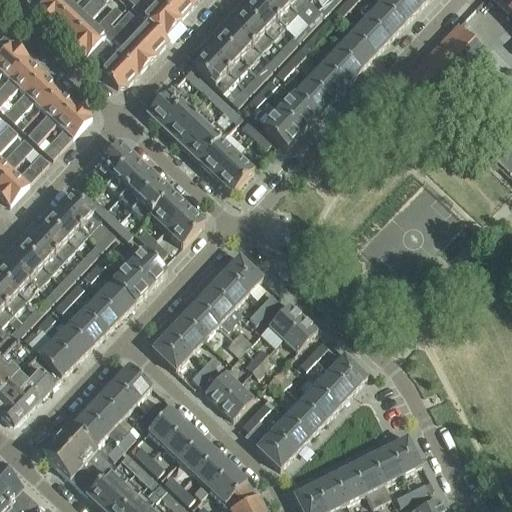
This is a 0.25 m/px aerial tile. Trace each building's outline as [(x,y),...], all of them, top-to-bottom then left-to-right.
[(31,0),(26,6),(32,11),(42,0),(31,0)] [(68,0),(50,0),(36,15),(53,31),(72,10),(65,4),(68,0)] [(94,0),(79,16),(72,10),(53,31),(69,46),(88,26),(106,7),(98,0),(94,0)] [(150,0),(129,0),(127,3),(134,10),(130,15),(145,29),(147,27),(164,42),(179,26),(158,7),(152,14),(145,7),(151,0),(150,0)] [(164,0),(158,7),(179,26),(194,9),(183,0),(164,0)] [(183,0),(194,9),(202,0),(183,0)] [(260,0),(256,5),(285,33),(297,20),(276,0),(260,0)] [(276,0),(297,20),(309,7),(302,0),(276,0)] [(349,0),(345,5),(352,11),(362,0),(349,0)] [(418,15),(402,0),(387,0),(380,8),(403,30),(418,15)] [(431,0),(402,0),(418,15),(431,0)] [(511,0),(490,0),(511,20),(511,0)] [(324,20),(336,7),(330,2),(318,15),(324,20)] [(243,18),(272,46),(285,33),(256,5),(243,18)] [(345,5),(335,16),(341,22),(352,11),(345,5)] [(403,30),(380,8),(365,24),(389,46),(403,30)] [(102,38),(111,29),(119,19),(112,13),(95,32),(88,26),(69,46),(85,62),(86,61),(100,46),(101,45),(105,41),(102,38)] [(324,20),(318,15),(306,28),(311,33),(324,20)] [(152,64),(168,46),(164,42),(147,27),(145,29),(139,36),(131,28),(134,25),(126,18),(116,29),(152,64)] [(231,31),(260,59),(272,46),(243,18),(231,31)] [(317,35),(323,41),(334,30),(328,23),(317,35)] [(389,46),(365,24),(351,39),(374,61),(389,46)] [(299,46),(311,33),(306,28),(293,41),(299,46)] [(101,45),(100,46),(137,80),(152,64),(116,29),(114,32),(111,29),(102,38),(105,41),(104,42),(111,48),(114,45),(123,53),(117,59),(101,45)] [(219,44),(248,72),(260,59),(231,31),(219,44)] [(457,31),(407,85),(434,111),(435,112),(486,58),(458,31),(457,31)] [(317,35),(306,46),(312,53),(323,41),(317,35)] [(374,61),(351,39),(337,54),(360,76),(374,61)] [(0,53),(8,45),(3,40),(0,43),(0,53)] [(299,46),(293,41),(281,54),(287,59),(299,46)] [(206,57),(235,85),(248,72),(219,44),(206,57)] [(137,80),(100,46),(86,61),(92,68),(99,61),(108,69),(101,77),(117,92),(125,92),(137,80)] [(0,60),(0,78),(2,77),(9,84),(28,63),(12,48),(0,60)] [(274,72),(287,59),(281,54),(268,67),(274,72)] [(288,65),(294,72),(305,60),(299,54),(288,65)] [(360,76),(337,54),(322,69),(345,91),(360,76)] [(206,57),(194,71),(222,98),(235,85),(206,57)] [(0,92),(0,110),(18,92),(24,98),(44,77),(28,63),(9,84),(0,92)] [(288,65),(277,77),(283,83),(294,72),(288,65)] [(274,72),(268,67),(256,80),(262,85),(274,72)] [(345,91),(322,69),(308,84),(331,106),(345,91)] [(203,87),(190,75),(185,80),(198,93),(203,87)] [(291,83),(285,90),(294,99),(317,121),(331,106),(308,84),(299,76),(291,83)] [(4,119),(14,128),(33,107),(40,113),(60,93),(44,77),(24,98),(4,119)] [(250,99),(262,85),(256,80),(244,93),(250,99)] [(258,97),(265,103),(276,91),(269,85),(258,97)] [(203,87),(198,93),(211,105),(216,99),(203,87)] [(187,103),(175,91),(147,120),(160,132),(187,103)] [(47,120),(27,141),(36,149),(56,128),(76,108),(60,93),(40,113),(47,120)] [(250,99),(244,93),(231,106),(237,112),(250,99)] [(258,97),(247,108),(254,114),(265,103),(258,97)] [(216,99),(211,105),(224,117),(229,111),(216,99)] [(317,121),(294,99),(278,116),(302,138),(317,121)] [(173,144),(200,115),(187,103),(160,132),(173,144)] [(63,135),(43,156),(52,164),(91,123),(76,108),(56,128),(63,135)] [(224,117),(237,129),(242,124),(229,111),(224,117)] [(186,156),(213,127),(200,115),(173,144),(186,156)] [(302,138),(278,116),(263,132),(286,154),(302,138)] [(247,126),(245,128),(242,132),(253,143),(259,137),(247,126)] [(186,156),(199,169),(221,145),(221,146),(227,140),(213,127),(186,156)] [(0,156),(17,139),(8,130),(0,138),(0,156)] [(270,148),(259,137),(253,143),(265,154),(270,148)] [(33,153),(23,145),(4,166),(0,162),(0,188),(13,174),(33,153)] [(221,145),(199,169),(215,184),(237,161),(221,146),(221,145)] [(92,178),(105,190),(133,161),(120,149),(92,178)] [(49,168),(40,160),(20,181),(13,174),(0,188),(0,201),(9,210),(49,168)] [(105,190),(118,202),(145,173),(133,161),(105,190)] [(237,161),(215,184),(231,199),(253,176),(237,161)] [(118,202),(131,215),(158,186),(145,173),(118,202)] [(131,215),(144,227),(150,221),(149,221),(171,198),(158,186),(131,215)] [(93,203),(80,191),(75,197),(88,209),(93,203)] [(187,213),(171,198),(149,221),(150,221),(166,236),(187,213)] [(59,214),(88,241),(100,228),(72,200),(59,214)] [(106,215),(93,203),(88,209),(101,221),(106,215)] [(204,228),(187,213),(166,236),(182,252),(204,228)] [(75,254),(88,241),(59,214),(46,227),(75,254)] [(119,228),(106,215),(101,221),(114,234),(119,228)] [(63,267),(75,254),(46,227),(34,240),(63,267)] [(132,240),(119,228),(114,234),(127,246),(132,240)] [(115,242),(109,236),(96,249),(102,255),(115,242)] [(149,254),(155,247),(143,236),(137,243),(149,254)] [(51,280),(63,267),(34,240),(22,253),(51,280)] [(111,253),(117,259),(123,253),(117,246),(111,253)] [(149,254),(160,265),(167,258),(155,247),(149,254)] [(90,268),(102,255),(96,249),(84,262),(90,268)] [(9,266),(38,294),(51,280),(22,253),(9,266)] [(167,278),(144,255),(129,271),(151,293),(167,278)] [(95,269),(102,275),(113,264),(106,257),(95,269)] [(77,281),(90,268),(84,262),(72,275),(77,281)] [(239,262),(224,277),(248,299),(262,284),(239,262)] [(0,282),(26,307),(38,294),(9,266),(0,276),(0,282)] [(95,269),(84,281),(91,287),(102,275),(95,269)] [(151,293),(129,271),(114,286),(136,308),(151,293)] [(65,294),(77,281),(72,275),(59,289),(65,294)] [(233,315),(248,299),(224,277),(210,293),(233,315)] [(0,307),(13,320),(26,307),(0,282),(0,307)] [(136,308),(114,286),(98,301),(121,323),(136,308)] [(67,300),(73,306),(84,294),(78,288),(67,300)] [(53,307),(65,294),(59,289),(47,302),(53,307)] [(219,330),(233,315),(210,293),(195,308),(219,330)] [(266,317),(277,306),(271,299),(260,311),(266,317)] [(56,311),(62,317),(73,306),(67,300),(56,311)] [(121,323),(98,301),(83,316),(106,338),(121,323)] [(40,320),(53,307),(47,302),(34,315),(40,320)] [(0,307),(0,332),(1,333),(8,326),(16,334),(9,341),(15,347),(28,334),(22,328),(13,320),(0,307)] [(195,308),(181,323),(204,345),(219,330),(195,308)] [(268,331),(282,344),(303,322),(289,309),(268,331)] [(266,317),(260,311),(249,323),(255,329),(266,317)] [(28,334),(40,320),(34,315),(22,328),(28,334)] [(106,338),(83,316),(68,331),(91,354),(106,338)] [(49,318),(38,330),(44,336),(44,337),(53,346),(76,369),(91,354),(68,331),(60,339),(51,330),(55,325),(49,318)] [(317,336),(303,322),(282,344),(297,357),(317,336)] [(190,360),(204,345),(181,323),(167,338),(190,360)] [(23,346),(29,353),(40,341),(33,335),(23,346)] [(152,354),(175,376),(190,360),(167,338),(152,354)] [(234,344),(245,355),(251,349),(240,338),(234,344)] [(0,363),(15,347),(9,341),(7,339),(0,346),(0,363)] [(234,344),(227,351),(239,362),(245,355),(234,344)] [(15,347),(0,363),(0,401),(38,361),(29,353),(23,346),(19,350),(15,347)] [(76,369),(53,346),(38,361),(60,384),(76,369)] [(321,347),(310,358),(318,366),(329,354),(321,347)] [(260,368),(268,360),(261,354),(253,362),(260,368)] [(310,358),(299,370),(307,378),(318,366),(310,358)] [(268,360),(260,368),(267,374),(274,366),(268,360)] [(38,361),(0,401),(0,420),(9,429),(17,429),(52,392),(60,384),(38,361)] [(209,378),(220,367),(213,361),(203,372),(209,378)] [(344,361),(329,376),(352,398),(367,383),(344,361)] [(260,368),(253,362),(245,371),(251,377),(260,368)] [(260,368),(251,377),(258,384),(267,374),(260,368)] [(128,371),(113,387),(137,409),(152,392),(128,371)] [(209,378),(203,372),(191,384),(198,390),(209,378)] [(274,381),(286,392),(291,386),(280,375),(274,381)] [(338,413),(352,398),(329,376),(315,391),(338,413)] [(204,399),(218,412),(239,390),(225,377),(204,399)] [(267,388),(279,399),(286,392),(274,381),(267,388)] [(307,384),(299,393),(306,400),(301,406),(324,428),(338,413),(315,391),(307,384)] [(113,387),(99,402),(122,424),(137,409),(113,387)] [(253,404),(239,390),(218,412),(232,425),(253,404)] [(85,417),(108,439),(118,448),(124,455),(139,439),(122,424),(99,402),(85,417)] [(158,406),(147,418),(153,424),(164,412),(158,406)] [(309,444),(324,428),(301,406),(286,422),(309,444)] [(263,408),(253,419),(261,427),(271,416),(263,408)] [(147,437),(163,452),(185,429),(169,414),(147,437)] [(279,416),(271,424),(278,430),(272,437),(295,459),(309,444),(286,422),(285,423),(279,416)] [(94,454),(108,439),(85,417),(71,432),(94,454)] [(136,429),(142,435),(153,424),(147,418),(136,429)] [(249,439),(261,427),(253,419),(241,431),(249,439)] [(172,474),(178,467),(200,444),(185,429),(163,452),(173,461),(166,469),(172,474)] [(46,463),(87,501),(114,473),(94,454),(71,432),(68,430),(45,455),(46,463)] [(279,475),(295,459),(272,437),(256,453),(279,475)] [(407,443),(397,448),(388,453),(402,481),(421,471),(407,443)] [(216,458),(200,444),(178,467),(194,481),(216,458)] [(114,466),(124,455),(118,448),(107,460),(114,466)] [(145,471),(151,465),(151,464),(140,453),(134,460),(145,471)] [(383,491),(402,481),(388,453),(369,462),(383,491)] [(216,458),(194,481),(202,490),(194,499),(201,505),(209,496),(231,473),(216,458)] [(127,460),(121,466),(134,478),(140,472),(127,460)] [(369,462),(350,472),(365,500),(370,511),(376,511),(391,505),(383,491),(369,462)] [(163,475),(151,464),(151,465),(145,471),(157,481),(163,475)] [(134,478),(147,490),(153,484),(140,472),(134,478)] [(365,500),(350,472),(332,481),(346,510),(365,500)] [(98,511),(102,511),(127,485),(114,473),(87,501),(98,511)] [(231,473),(209,496),(224,510),(246,487),(231,473)] [(0,511),(22,511),(31,503),(0,474),(0,511)] [(332,481),(313,490),(323,511),(341,511),(346,510),(332,481)] [(176,500),(182,493),(170,482),(164,488),(176,500)] [(153,484),(147,490),(153,496),(147,503),(140,497),(126,511),(151,511),(153,509),(160,502),(166,496),(153,484)] [(102,511),(126,511),(140,497),(127,485),(102,511)] [(226,511),(238,511),(258,502),(254,498),(246,487),(224,510),(226,511)] [(414,504),(428,497),(424,489),(410,496),(414,504)] [(299,511),(323,511),(313,490),(294,500),(299,511)] [(176,500),(188,510),(194,504),(182,493),(176,500)] [(160,502),(170,511),(175,511),(179,509),(166,496),(160,502)] [(414,504),(410,496),(395,503),(400,511),(414,504)] [(262,511),(258,502),(238,511),(262,511)]
